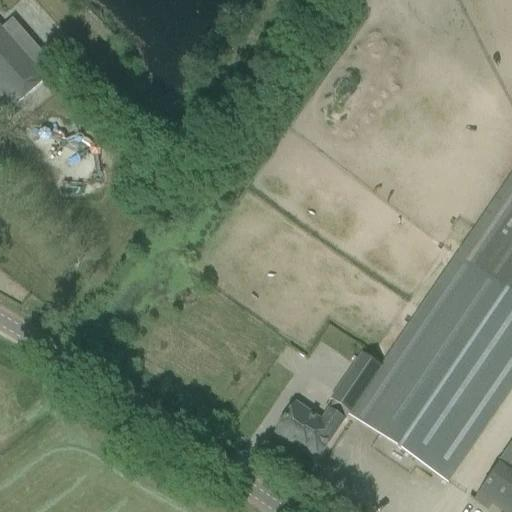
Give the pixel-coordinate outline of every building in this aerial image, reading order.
[(0,99),(4,95),(15,107),(45,81),(0,29),(0,99)] [(511,175),(381,368),(348,415),(448,484),(511,389),(511,175)] [(283,354),(291,341),(277,333),(269,346),(283,354)] [(317,461),(348,415),(381,368),(361,354),(330,400),(334,403),(321,421),(295,404),(274,435),(292,447),(294,444),(317,461)] [(511,511),(511,446),(499,465),(473,502),(488,511),(492,506),(500,511),(511,511)]
